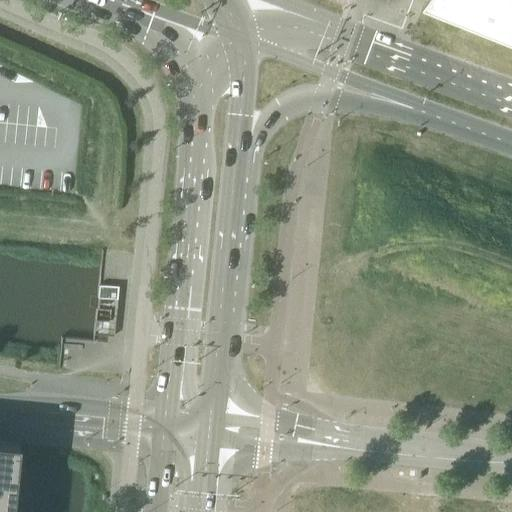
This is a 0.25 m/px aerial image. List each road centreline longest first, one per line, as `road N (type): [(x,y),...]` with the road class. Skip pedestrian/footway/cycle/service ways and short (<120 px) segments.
road 1 (secondary): [(200,89),(169,429)]
road 2 (unclassified): [(511,461),(206,433)]
road 3 (secondary): [(206,433),(237,160)]
road 4 (secondary): [(237,160),(268,124),(302,102),(482,134)]
road 5 (secondary): [(244,43),(482,134)]
road 6 (secondary): [(511,93),(324,24)]
road 7 (residential): [(0,411),(169,429)]
